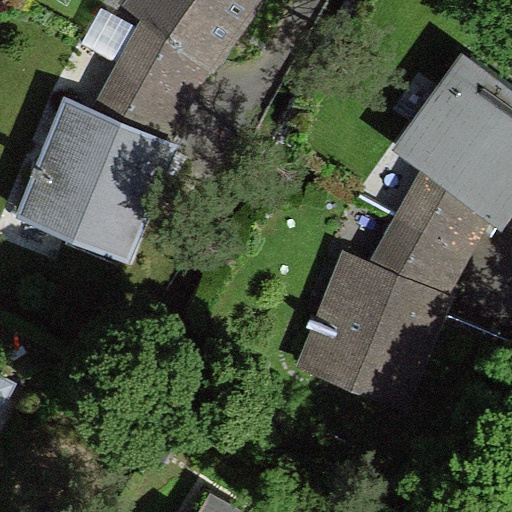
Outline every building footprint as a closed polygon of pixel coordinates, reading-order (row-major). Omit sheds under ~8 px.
[(254,0),(134,0),(153,13),(207,51),(215,56),(254,0)] [(207,51),(153,13),(126,62),(183,94),(207,51)] [(408,151),(431,167),(486,206),(493,210),(507,191),(511,183),(511,84),(472,58),(408,151)] [(183,94),(126,62),(100,111),(160,137),(183,94)] [(100,111),(74,100),(28,204),(124,245),(169,141),(160,137),(100,111)] [(431,167),(404,216),(461,248),(486,206),(431,167)] [(404,216),(377,264),(438,290),(461,248),(404,216)] [(447,293),(438,290),(377,264),(351,254),(308,358),(403,398),(447,293)] [(201,511),(257,511),(261,497),(208,485),(201,511)]
